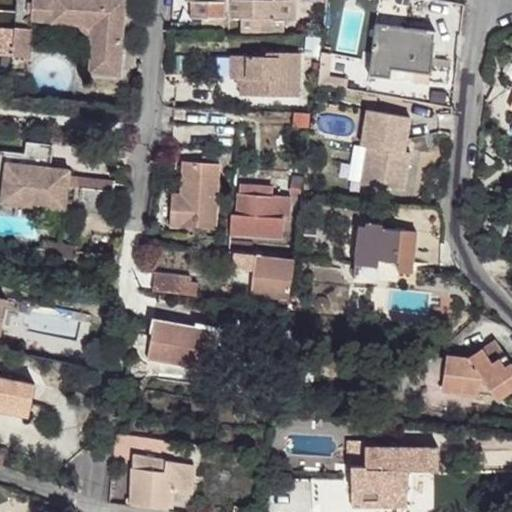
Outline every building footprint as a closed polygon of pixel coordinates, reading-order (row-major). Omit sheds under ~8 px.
[(92,40),(90,74),(119,76),(124,0),(32,0),(31,21),(51,22),(51,23),(79,25),(87,26),(93,34),(92,40)] [(190,1),(190,19),(204,19),(204,24),(223,24),(223,2),(221,2),(220,0),(188,0),(188,1),(190,1)] [(240,18),(240,29),(260,29),(260,31),(283,32),(283,21),(295,21),(295,0),(230,0),(230,18),(240,18)] [(325,0),(323,36),(335,36),(338,0),(325,0)] [(0,27),(14,29),(14,28),(16,12),(0,11),(0,27)] [(171,23),(171,31),(197,31),(197,24),(171,23)] [(87,26),(79,25),(92,40),(93,34),(87,26)] [(376,25),(369,77),(412,82),(413,72),(429,74),(434,32),(376,25)] [(0,56),(12,57),(14,29),(0,27),(0,56)] [(12,57),(12,58),(29,60),(32,29),(14,28),(14,29),(12,57)] [(229,55),(229,79),(239,79),(239,95),(299,96),(300,52),(265,52),(265,55),(229,55)] [(322,78),(321,87),(350,92),(352,80),(331,77),(331,79),(322,78)] [(367,145),(361,184),(403,191),(408,159),(403,158),(404,151),(410,117),(366,109),(361,143),(367,145)] [(296,114),(295,126),(307,128),(308,115),(296,114)] [(170,206),(169,228),(215,231),(219,164),(182,161),(179,195),(178,206),(170,206)] [(6,164),(1,204),(65,211),(67,187),(68,176),(69,170),(6,164)] [(83,178),(68,176),(67,187),(82,189),(83,178)] [(82,189),(79,214),(113,218),(117,182),(83,178),(82,189)] [(289,193),(300,194),(301,185),(291,183),(289,193)] [(240,186),(239,197),(273,199),(273,198),(274,189),(240,186)] [(171,195),(170,206),(178,206),(179,195),(171,195)] [(230,215),(229,235),(282,239),(283,222),(288,222),(290,199),(273,198),(273,199),(239,197),(237,197),(236,216),(230,215)] [(359,226),(356,257),(378,260),(399,262),(398,271),(411,274),(416,231),(381,227),(382,223),(366,223),(366,228),(359,226)] [(45,242),(43,257),(74,261),(77,246),(45,242)] [(279,310),(286,311),(293,261),(254,256),(249,295),(280,299),(279,310)] [(356,257),(355,265),(377,266),(378,260),(356,257)] [(152,292),(197,298),(198,282),(190,281),(190,277),(155,273),(152,292)] [(154,321),(147,359),(209,370),(216,333),(154,321)] [(446,356),(441,391),(479,396),(479,392),(493,396),(496,400),(511,389),(511,365),(495,340),(467,359),(446,356)] [(0,410),(27,417),(34,384),(0,376),(0,410)] [(265,382),(263,401),(271,402),(273,383),(265,382)] [(351,465),(352,506),(400,506),(400,490),(407,490),(407,469),(437,470),(437,447),(365,446),(365,466),(351,465)] [(131,505),(131,504),(170,508),(172,491),(191,494),(194,465),(134,454),(131,501),(127,500),(126,505),(131,505)]
